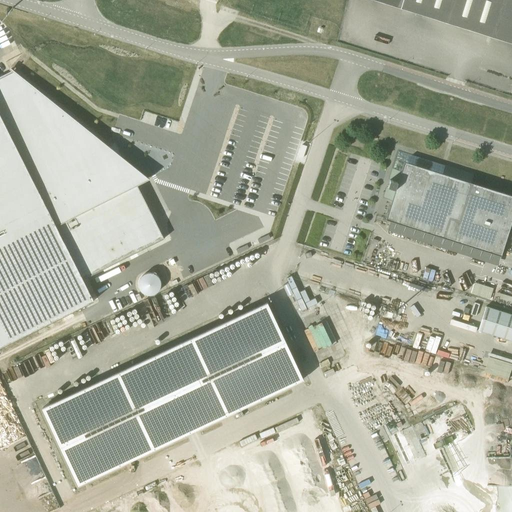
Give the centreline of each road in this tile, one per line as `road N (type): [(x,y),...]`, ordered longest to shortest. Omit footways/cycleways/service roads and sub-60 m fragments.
road 1 (unclassified): [(338,97),(511,153)]
road 2 (unclassified): [(511,108),(352,58)]
road 3 (unclassified): [(352,58),(308,50),(194,55)]
road 4 (unclassified): [(194,55),(338,97)]
road 5 (unclassified): [(194,55),(78,18)]
